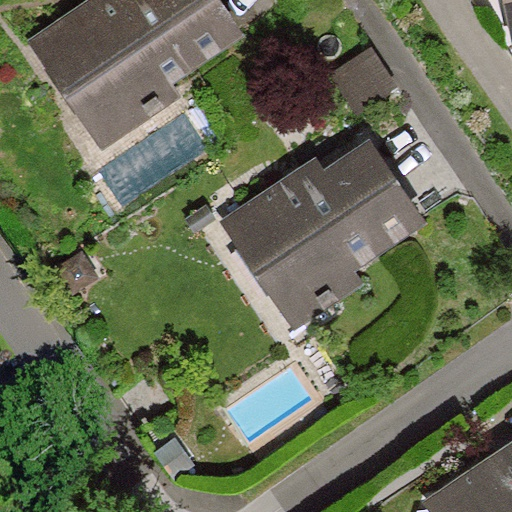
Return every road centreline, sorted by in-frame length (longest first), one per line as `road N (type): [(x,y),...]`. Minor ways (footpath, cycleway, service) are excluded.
road 1 (residential): [(275,511),(511,348),(511,100),(446,0)]
road 2 (residential): [(155,511),(0,288)]
